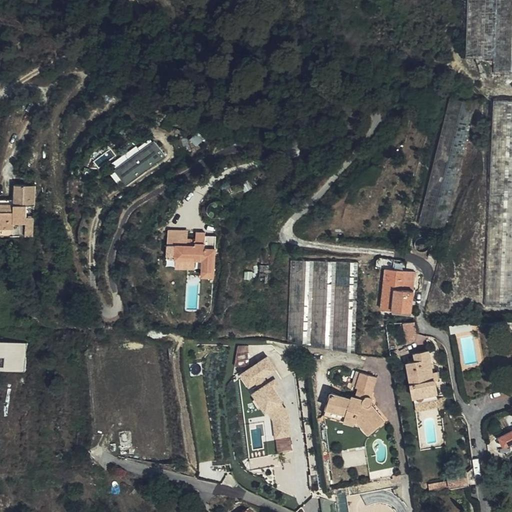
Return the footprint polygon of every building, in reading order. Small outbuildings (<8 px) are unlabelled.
[(204,129),(192,138),(198,145),(210,136),(204,129)] [(157,139),(117,169),(129,185),(169,156),(157,139)] [(423,223),(436,226),(444,187),(454,190),(460,163),(450,161),(452,151),(439,148),(423,223)] [(20,200),(0,199),(0,228),(19,229),(19,223),(29,224),(30,205),(38,205),(39,185),(20,184),(20,200)] [(0,234),(29,236),(29,224),(19,223),(19,229),(0,228),(0,234)] [(196,234),(196,242),(206,242),(206,234),(196,234)] [(445,242),(437,240),(432,256),(440,258),(445,242)] [(178,248),(177,262),(204,262),(204,279),(216,279),(217,250),(206,250),(206,242),(196,242),(187,242),(187,248),(178,248)] [(177,262),(178,248),(169,248),(169,262),(177,262)] [(387,268),(390,268),(391,259),(380,258),(375,263),(374,270),(387,271),(387,268)] [(417,272),(390,268),(387,268),(387,271),(382,307),(413,311),(416,290),(415,290),(417,272)] [(418,340),(416,320),(406,321),(408,341),(418,340)] [(472,323),(460,325),(461,331),(473,329),(472,323)] [(0,368),(26,371),(29,342),(0,338),(0,368)] [(432,372),(429,350),(416,352),(417,361),(408,362),(414,399),(438,395),(435,379),(432,372)] [(265,376),(276,369),(269,356),(243,372),(251,385),(258,381),(261,387),(255,390),(267,411),(269,410),(275,418),(277,437),(292,435),(289,412),(283,402),(285,401),(276,386),(280,383),(277,377),(269,382),(265,376)] [(369,395),(371,397),(377,374),(363,370),(357,385),(359,386),(356,396),(361,397),(363,396),(366,395),(369,395)] [(372,398),(371,397),(369,395),(366,395),(363,396),(361,397),(356,396),(350,393),(350,395),(332,388),(327,400),(343,406),(340,414),(350,418),(353,413),(369,430),(384,417),(373,403),(373,401),(372,398)] [(324,409),(340,414),(343,406),(327,400),(324,409)] [(511,430),(498,437),(504,448),(511,443),(511,430)] [(449,480),(450,488),(469,486),(467,472),(448,474),(449,480)] [(321,490),(319,474),(310,475),(312,492),(321,490)] [(429,490),(450,488),(449,480),(428,482),(429,490)] [(323,497),(323,498),(325,511),(337,511),(336,499),(334,499),(323,497)]
